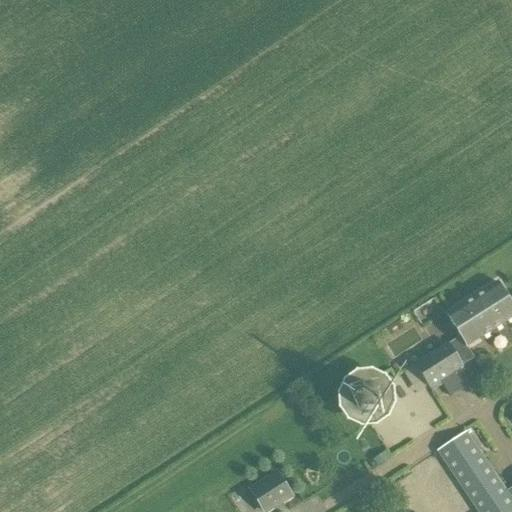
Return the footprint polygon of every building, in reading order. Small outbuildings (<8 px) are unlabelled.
[(449,397),(460,390),(471,383),(460,364),(472,357),(466,347),(511,318),(511,305),(497,282),(446,314),(459,336),(447,343),(413,364),(428,389),(440,382),(449,397)] [(394,403),(393,388),(384,376),(370,370),(355,372),(343,381),(337,395),(338,409),(347,422),(361,428),(376,426),(388,417),(394,403)] [(511,511),(511,501),(465,432),(436,452),(476,511),(511,511)] [(384,452),(373,460),(377,467),(389,459),(384,452)] [(275,469),(248,486),(263,511),(291,495),(275,469)]
